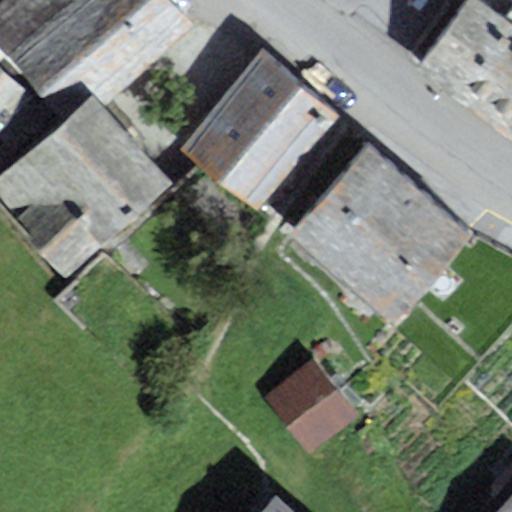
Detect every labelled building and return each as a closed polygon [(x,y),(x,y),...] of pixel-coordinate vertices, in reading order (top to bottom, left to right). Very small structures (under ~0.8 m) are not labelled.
[(23,0),(7,16),(84,100),(184,7),(177,0),(23,0)] [(511,22),(479,0),(473,0),(420,77),(511,139),(511,22)] [(0,47),(0,160),(56,112),(0,47)] [(268,57),(188,151),(260,212),(340,118),(268,57)] [(175,184),(97,96),(0,182),(0,194),(72,275),(175,184)] [(376,148),(296,236),(400,330),(480,242),(376,148)] [(356,412),(311,356),(262,396),(308,452),(356,412)] [(511,511),(511,491),(491,511),(511,511)] [(297,511),(281,497),(267,511),(297,511)]
